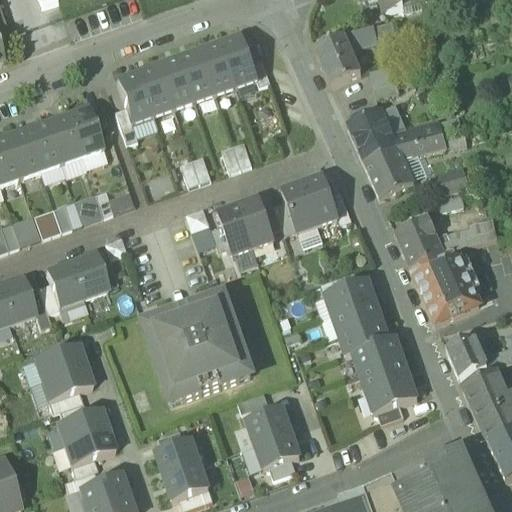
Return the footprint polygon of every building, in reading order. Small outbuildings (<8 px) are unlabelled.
[(380,0),(380,1),(385,18),(402,14),(401,10),(417,6),(418,10),(434,5),(435,5),(433,0),(380,0)] [(434,5),(437,17),(462,11),(458,0),(433,0),(435,5),(434,5)] [(458,0),(462,11),(502,0),(458,0)] [(504,3),(488,7),(492,20),(508,16),(504,3)] [(401,10),(402,14),(418,10),(417,6),(401,10)] [(418,10),(402,14),(404,21),(420,17),(418,10)] [(0,46),(8,44),(0,20),(0,46)] [(373,35),(375,45),(394,40),(391,30),(373,35)] [(350,41),(343,44),(349,56),(377,49),(375,45),(373,35),(350,41)] [(241,44),(219,52),(235,96),(236,95),(253,89),(256,88),(250,71),(241,44)] [(360,81),(349,56),(343,44),(313,57),(330,95),(360,81)] [(214,103),(235,96),(219,52),(199,59),(214,103)] [(212,104),(214,103),(199,59),(178,66),(194,110),(198,109),(212,104)] [(173,117),(194,110),(178,66),(158,73),(173,117)] [(261,67),(250,71),(256,88),(258,94),(269,90),(261,67)] [(369,79),(373,93),(417,81),(413,67),(369,79)] [(153,124),(173,117),(158,73),(138,80),(153,124)] [(131,132),(153,124),(138,80),(116,88),(125,114),(131,132)] [(372,95),(375,106),(398,100),(395,88),(372,95)] [(253,89),(236,95),(240,106),(256,100),(253,89)] [(212,104),(198,109),(202,119),(216,114),(212,104)] [(381,118),(391,141),(406,137),(394,112),(381,118)] [(131,132),(125,114),(114,118),(126,152),(137,148),(136,145),(131,132)] [(88,115),(66,122),(81,166),(103,158),(88,115)] [(346,132),(362,169),(397,154),(391,141),(381,118),(381,117),(346,132)] [(60,173),(81,166),(66,122),(45,130),(60,173)] [(438,128),(442,142),(462,136),(457,122),(438,128)] [(153,124),(131,132),(136,145),(158,138),(153,124)] [(391,141),(397,154),(442,142),(438,128),(406,137),(391,141)] [(40,180),(60,173),(45,130),(25,137),(40,180)] [(467,154),(462,136),(442,142),(446,155),(467,154)] [(19,187),(40,180),(25,137),(4,144),(19,187)] [(446,155),(442,142),(397,154),(402,166),(416,162),(446,155)] [(0,193),(19,187),(4,144),(0,145),(0,193)] [(232,153),(240,176),(251,172),(243,149),(232,153)] [(240,176),(232,153),(220,157),(229,180),(240,176)] [(402,166),(397,154),(362,169),(379,205),(413,190),(412,188),(402,166)] [(103,158),(81,166),(85,177),(107,170),(103,158)] [(402,166),(412,188),(425,183),(416,162),(402,166)] [(202,163),(191,167),(199,190),(210,186),(202,163)] [(60,173),(65,184),(65,186),(86,179),(85,177),(81,166),(60,173)] [(187,194),(199,190),(191,167),(179,171),(187,194)] [(60,173),(40,180),(44,191),(65,184),(60,173)] [(432,186),(437,205),(458,199),(466,197),(461,178),(432,186)] [(322,183),(301,190),(317,234),(337,227),(329,202),(322,183)] [(105,198),(113,220),(134,213),(126,190),(105,198)] [(297,241),(317,234),(301,190),(281,197),(284,209),(295,239),(296,242),(297,241)] [(94,202),(102,224),(113,220),(105,198),(94,202)] [(337,227),(339,232),(350,228),(340,198),(329,202),(337,227)] [(437,205),(441,219),(463,213),(458,199),(437,205)] [(82,206),(90,228),(102,224),(94,202),(82,206)] [(258,205),(237,213),(253,257),(273,250),(270,239),(262,217),(258,205)] [(73,209),(81,232),(90,228),(82,206),(73,209)] [(71,235),(81,232),(73,209),(63,212),(71,235)] [(284,209),(273,213),(281,235),(284,243),(295,239),(284,209)] [(52,216),(60,239),(71,235),(63,212),(52,216)] [(234,263),(253,257),(237,213),(216,220),(221,233),(229,256),(232,264),(234,263)] [(270,239),(281,235),(273,213),(262,217),(270,239)] [(60,239),(52,216),(33,223),(41,245),(60,239)] [(185,223),(191,240),(209,234),(203,217),(185,223)] [(32,223),(11,231),(19,253),(40,246),(32,223)] [(394,239),(408,273),(442,258),(440,251),(427,224),(394,239)] [(469,232),(471,236),(472,235),(477,249),(496,246),(492,227),(469,232)] [(0,234),(0,235),(8,257),(19,253),(11,231),(0,234)] [(229,256),(221,233),(210,237),(218,260),(229,256)] [(209,234),(191,240),(200,266),(218,260),(210,237),(209,234)] [(323,251),(317,234),(297,241),(303,258),(323,251)] [(454,255),(477,249),(472,235),(471,236),(447,242),(450,248),(440,251),(442,258),(454,255)] [(104,251),(110,269),(127,262),(121,245),(104,251)] [(110,269),(104,251),(92,255),(95,263),(98,273),(110,269)] [(408,273),(415,288),(459,268),(454,255),(442,258),(408,273)] [(257,270),(253,257),(234,263),(239,277),(257,270)] [(95,263),(70,271),(82,307),(107,298),(106,295),(98,273),(95,263)] [(478,312),(459,268),(415,288),(434,332),(478,312)] [(98,273),(106,295),(117,291),(110,269),(98,273)] [(57,316),(82,307),(70,271),(45,280),(49,291),(57,316)] [(331,288),(335,299),(358,291),(354,280),(335,287),(331,288)] [(22,288),(0,295),(0,304),(10,333),(35,324),(32,314),(22,288)] [(324,305),(330,324),(375,309),(367,288),(358,291),(335,299),(323,303),(324,305)] [(57,316),(49,291),(37,295),(43,310),(47,322),(58,318),(57,316)] [(0,335),(10,333),(0,304),(0,335)] [(314,308),(321,328),(330,324),(324,305),(314,308)] [(57,316),(58,318),(62,330),(87,321),(82,307),(57,316)] [(178,397),(181,408),(239,388),(235,377),(246,373),(226,316),(215,320),(211,309),(154,329),(158,340),(147,344),(167,401),(178,397)] [(330,324),(337,344),(382,329),(375,309),(330,324)] [(35,324),(39,337),(51,333),(47,322),(43,310),(32,314),(35,324)] [(337,344),(330,324),(321,328),(328,347),(337,344)] [(344,364),(351,362),(388,349),(382,329),(337,344),(344,364)] [(65,345),(39,354),(43,366),(69,356),(65,345)] [(458,386),(486,375),(482,365),(473,345),(445,356),(458,386)] [(351,362),(358,382),(402,366),(395,346),(388,349),(351,362)] [(33,369),(40,390),(85,374),(77,354),(69,356),(43,366),(33,369)] [(511,356),(482,365),(486,375),(491,374),(492,379),(511,373),(511,356)] [(358,382),(365,402),(409,386),(402,366),(358,382)] [(22,373),(29,394),(40,390),(33,369),(22,373)] [(511,373),(494,379),(495,382),(503,399),(511,396),(511,400),(511,399),(511,373)] [(92,395),(85,374),(40,390),(47,410),(78,400),(92,395)] [(462,397),(482,440),(511,426),(511,414),(510,415),(503,399),(495,382),(494,383),(493,382),(462,397)] [(416,407),(409,386),(365,402),(372,422),(376,421),(399,413),(416,407)] [(47,410),(40,390),(29,394),(36,414),(47,410)] [(51,422),(59,419),(82,411),(78,400),(47,410),(51,422)] [(265,401),(239,410),(243,421),(269,412),(265,401)] [(86,423),(82,411),(59,419),(63,431),(86,423)] [(376,421),(380,432),(403,424),(399,413),(376,421)] [(245,428),(254,453),(290,441),(281,416),(245,428)] [(56,435),(63,454),(107,439),(100,418),(86,423),(63,431),(56,433),(56,435)] [(487,452),(488,452),(511,440),(511,426),(482,440),(487,452)] [(51,458),(63,454),(56,435),(45,439),(51,458)] [(114,459),(107,439),(63,454),(70,475),(93,467),(114,459)] [(156,447),(160,458),(183,451),(179,439),(156,447)] [(511,440),(488,452),(489,454),(489,453),(505,487),(505,489),(511,485),(511,440)] [(299,466),(290,441),(254,453),(263,478),(269,476),(291,468),(299,466)] [(190,448),(183,451),(160,458),(154,460),(163,485),(199,473),(190,448)] [(250,483),(263,478),(254,453),(241,458),(250,483)] [(481,511),(457,458),(439,466),(437,463),(362,497),(365,505),(345,511),(481,511)] [(70,475),(74,486),(94,479),(97,478),(93,467),(70,475)] [(269,476),(272,487),(295,480),(291,468),(269,476)] [(0,511),(18,511),(3,469),(0,469),(0,511)] [(172,510),(178,508),(208,498),(199,473),(163,485),(172,510)] [(98,491),(94,479),(74,486),(64,490),(68,501),(78,497),(98,491)] [(78,497),(83,511),(103,511),(129,503),(122,482),(98,491),(78,497)] [(247,483),(234,487),(241,506),(253,502),(247,483)] [(68,501),(71,511),(83,511),(78,497),(68,501)] [(202,511),(212,509),(208,498),(178,508),(178,511),(202,511)] [(132,511),(129,503),(103,511),(132,511)]
